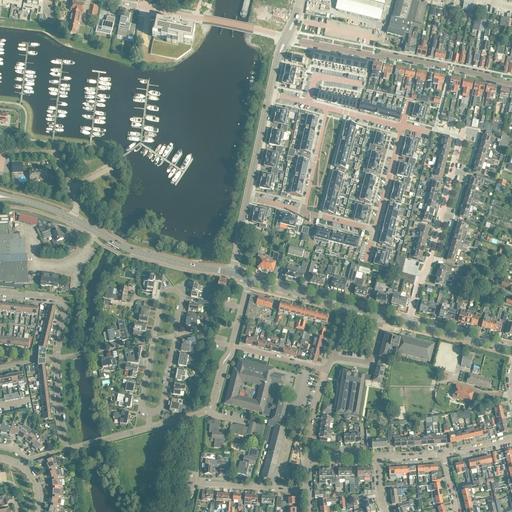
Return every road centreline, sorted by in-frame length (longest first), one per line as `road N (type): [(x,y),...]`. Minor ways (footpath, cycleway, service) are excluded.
road 1 (residential): [(67,449),(57,381),(65,302),(0,292)]
road 2 (residential): [(408,322),(463,128)]
road 3 (tertiary): [(231,272),(131,250),(71,218)]
road 4 (residential): [(511,83),(362,54)]
road 5 (residential): [(181,301),(175,289),(161,298),(142,400),(151,409)]
road 6 (residential): [(148,428),(204,410),(232,346)]
